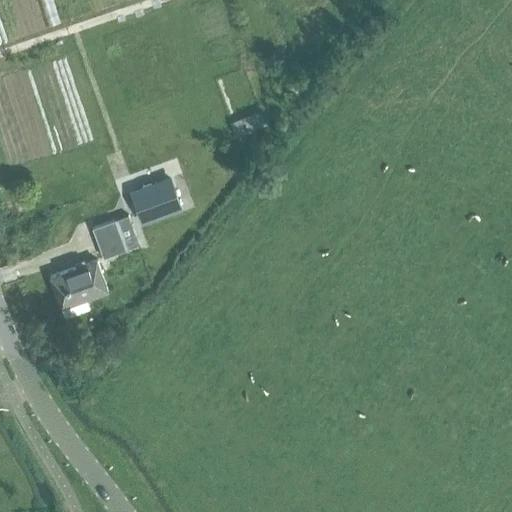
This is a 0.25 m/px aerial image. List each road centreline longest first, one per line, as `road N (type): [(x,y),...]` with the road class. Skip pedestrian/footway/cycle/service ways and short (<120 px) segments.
road 1 (tertiary): [(118,511),(50,422),(0,313)]
road 2 (track): [(0,55),(160,0)]
road 3 (track): [(75,29),(120,179)]
